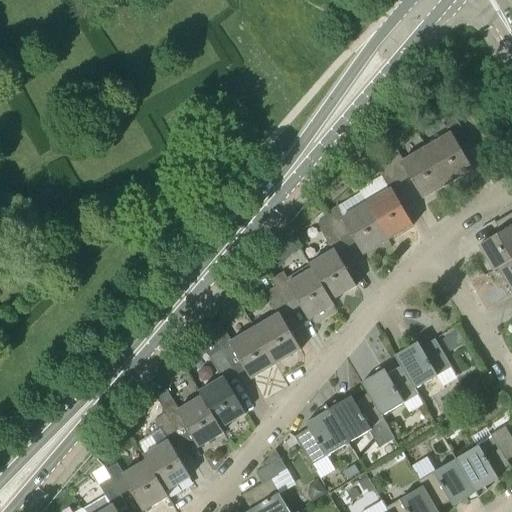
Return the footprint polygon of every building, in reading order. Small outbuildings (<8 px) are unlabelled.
[(427,147),(449,184),(474,169),(461,147),(470,141),(456,116),(444,123),(450,134),(427,147)] [(389,163),(404,188),(414,183),(423,199),(449,184),(427,147),(404,161),(398,150),(386,157),(389,163)] [(404,188),(389,163),(378,169),(390,191),(368,204),(389,240),(414,225),(395,193),(404,188)] [(389,240),(368,204),(344,217),(338,207),(326,213),(332,223),(347,248),(356,243),(363,255),(389,240)] [(312,270),(332,300),(356,286),(338,253),(347,248),(332,223),(326,213),(317,224),(333,251),(310,265),(313,269),(312,270)] [(500,268),(511,260),(511,213),(496,224),(501,233),(480,245),(495,271),(500,268)] [(272,265),(299,258),(295,241),(267,249),(272,265)] [(511,260),(500,268),(511,288),(511,260)] [(332,300),(312,270),(290,282),(284,272),(272,279),(277,286),(292,311),(301,306),(310,320),(335,305),(332,300)] [(292,311),(277,286),(266,293),(278,315),(256,328),(277,364),(302,350),(283,317),(292,311)] [(464,339),(455,326),(443,334),(452,347),(464,339)] [(277,364),(256,328),(232,341),(226,331),(214,338),(221,350),(237,375),(246,370),(251,379),(277,364)] [(202,397),(204,396),(222,427),(246,413),(227,380),(237,375),(221,350),(214,338),(198,347),(210,357),(222,379),(199,392),(202,397)] [(402,367),(415,389),(453,367),(436,339),(422,348),(419,342),(395,356),(402,367)] [(415,389),(402,367),(389,374),(386,369),(362,382),(369,394),(383,416),(419,395),(415,389)] [(204,396),(202,397),(179,410),(167,389),(156,396),(166,414),(181,439),(191,433),(199,448),(225,433),(222,427),(204,396)] [(383,416),(369,394),(356,402),(352,396),(329,410),(349,443),(386,422),(383,416)] [(470,396),(461,401),(468,413),(477,408),(470,396)] [(349,443),(329,410),(307,423),(310,428),(296,437),(312,465),(349,443)] [(147,461),(167,491),(191,477),(172,444),(181,439),(166,414),(155,420),(168,442),(144,455),(147,461)] [(477,493),(500,479),(497,474),(510,466),(508,461),(511,458),(511,436),(508,430),(494,438),(457,459),(477,493)] [(265,461),(268,466),(281,458),(276,449),(265,461)] [(291,511),(272,479),(288,469),(281,458),(268,466),(256,472),(263,484),(243,495),(251,510),(247,511),(291,511)] [(424,486),(438,509),(451,501),(454,506),(477,493),(457,459),(420,480),(424,486)] [(167,491),(147,461),(124,474),(118,464),(108,469),(112,477),(122,494),(127,502),(136,497),(144,511),(170,496),(167,491)] [(354,465),(343,472),(347,479),(358,473),(354,465)] [(101,477),(103,482),(112,477),(108,469),(99,474),(101,477)] [(83,509),(84,511),(119,511),(117,508),(127,502),(122,494),(112,477),(103,482),(99,484),(106,495),(83,509)] [(352,485),(359,498),(374,489),(367,477),(352,485)] [(327,494),(318,479),(311,483),(309,495),(313,502),(327,494)] [(389,511),(439,511),(438,509),(424,486),(387,507),(389,511)] [(361,511),(389,511),(387,507),(383,500),(361,511)]
